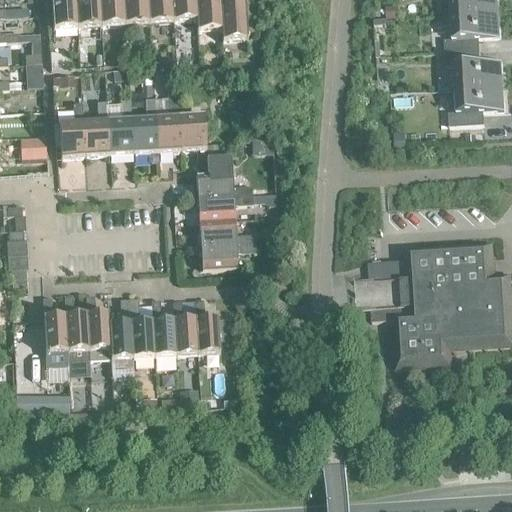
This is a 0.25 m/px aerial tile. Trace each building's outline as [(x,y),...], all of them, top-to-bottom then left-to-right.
[(49,0),(52,34),(77,33),(74,0),(49,0)] [(74,0),(77,33),(101,31),(98,0),(74,0)] [(98,0),(101,31),(124,30),(122,0),(98,0)] [(122,0),(124,30),(148,28),(146,0),(122,0)] [(146,0),(148,28),(172,27),(170,0),(146,0)] [(170,0),(172,27),(196,25),(194,0),(170,0)] [(196,36),(220,35),(221,35),(219,7),(220,7),(219,0),(194,0),(196,25),(196,36)] [(448,0),(450,20),(497,16),(496,0),(448,0)] [(221,35),(220,35),(221,46),(246,45),(243,5),(220,7),(219,7),(221,35)] [(397,9),(385,9),(385,22),(398,22),(397,9)] [(27,12),(2,14),(3,22),(27,21),(27,12)] [(443,44),(444,57),(475,55),(474,43),(499,41),(497,16),(450,20),(451,43),(443,44)] [(19,37),(4,38),(5,46),(19,46),(19,37)] [(453,70),(454,93),(502,90),(500,66),(476,68),(475,55),(444,57),(445,71),(453,70)] [(40,59),(24,59),(25,69),(40,68),(40,59)] [(221,71),(211,72),(212,81),(221,81),(221,71)] [(177,102),(175,77),(169,77),(166,78),(168,102),(177,102)] [(73,81),(60,81),(61,92),(74,91),(73,81)] [(41,82),(25,83),(26,93),(42,92),(41,82)] [(19,85),(7,86),(8,95),(20,94),(19,85)] [(502,90),(454,93),(456,117),(448,117),(448,131),(479,129),(479,116),(503,115),(502,90)] [(156,158),(180,156),(178,121),(177,117),(178,117),(177,102),(168,102),(169,121),(154,122),(156,158)] [(132,159),(156,158),(154,122),(153,118),(154,118),(153,103),(144,104),(145,123),(130,124),(132,159)] [(108,161),(132,159),(130,124),(129,120),(130,120),(129,105),(120,105),(121,124),(106,125),(108,161)] [(84,162),(108,161),(106,125),(105,121),(106,121),(105,106),(96,107),(97,126),(82,127),(84,162)] [(60,164),(84,162),(82,127),(81,123),(82,122),(81,108),(72,108),(73,127),(68,127),(59,128),(57,128),(60,164)] [(195,155),(197,179),(206,179),(206,178),(205,164),(204,164),(204,155),(205,155),(203,119),(178,121),(180,156),(195,155)] [(478,134),(462,135),(463,147),(479,146),(478,134)] [(44,142),(19,143),(20,163),(45,163),(44,142)] [(217,150),(206,150),(206,158),(218,157),(217,150)] [(195,179),(197,203),(251,200),(251,191),(232,192),(230,162),(205,163),(206,178),(206,179),(197,179),(195,179)] [(251,191),(251,200),(264,199),(265,199),(265,190),(251,191)] [(274,198),(265,199),(264,199),(264,208),(268,211),(275,210),(274,198)] [(197,203),(198,227),(234,225),(233,210),(252,209),(251,200),(197,203)] [(4,212),(5,221),(21,220),(20,211),(4,212)] [(198,227),(200,251),(254,248),(254,239),(235,240),(234,225),(198,227)] [(6,236),(6,245),(22,244),(22,235),(6,236)] [(254,248),(200,251),(202,276),(237,274),(236,258),(255,257),(254,248)] [(368,287),(369,312),(370,325),(389,324),(389,329),(395,328),(398,370),(446,367),(445,351),(509,347),(505,282),(489,283),(487,252),(407,257),(408,265),(401,266),(401,261),(366,263),(368,287)] [(8,275),(9,284),(25,283),(24,274),(8,275)] [(25,283),(9,284),(9,293),(26,292),(25,283)] [(86,319),(88,367),(109,365),(109,354),(109,353),(108,329),(108,318),(95,319),(94,300),(84,300),(85,315),(86,315),(86,319)] [(64,320),(66,356),(67,368),(88,367),(86,319),(73,320),(72,301),(63,302),(64,317),(64,316),(64,320)] [(44,358),(66,356),(64,320),(52,321),(50,302),(41,303),(42,318),(43,322),(42,322),(44,358)] [(120,319),(129,319),(128,304),(119,305),(119,317),(120,319)] [(130,328),(129,328),(132,364),(153,362),(151,326),(139,327),(137,304),(128,304),(129,319),(130,328)] [(151,326),(153,362),(175,361),(172,325),(160,326),(159,305),(150,305),(150,320),(151,320),(151,326)] [(194,324),(196,360),(219,358),(216,322),(203,323),(202,305),(193,305),(194,320),(194,324)] [(172,325),(175,361),(196,360),(194,324),(182,325),(181,306),(171,306),(172,321),(173,321),(173,325),(172,325)] [(117,328),(108,329),(109,353),(109,354),(109,365),(132,364),(129,328),(130,328),(129,319),(120,319),(119,317),(117,317),(117,328)] [(231,323),(216,324),(218,345),(232,344),(231,323)] [(18,400),(18,421),(36,421),(37,401),(18,400)] [(155,403),(142,404),(142,419),(156,418),(155,403)] [(177,404),(160,405),(160,416),(177,415),(177,404)] [(197,404),(179,406),(179,415),(198,414),(197,404)]
